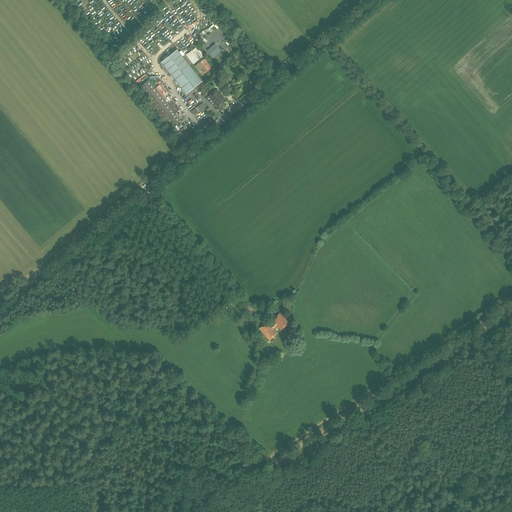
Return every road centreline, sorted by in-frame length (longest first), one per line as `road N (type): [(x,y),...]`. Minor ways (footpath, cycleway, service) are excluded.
road 1 (unclassified): [(0,307),(365,0)]
road 2 (track): [(207,511),(511,303)]
road 3 (track): [(0,406),(233,428),(266,466)]
road 4 (track): [(120,421),(76,478),(0,484)]
